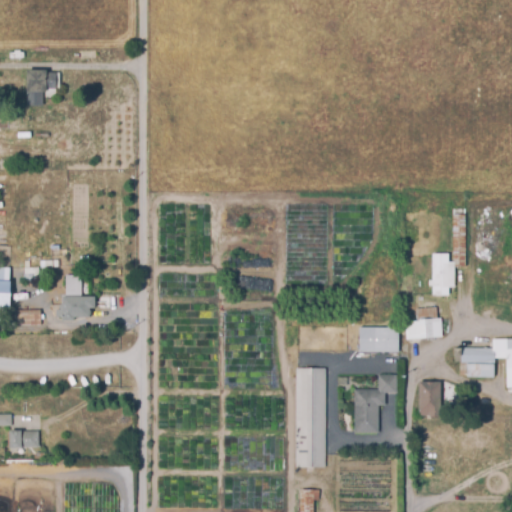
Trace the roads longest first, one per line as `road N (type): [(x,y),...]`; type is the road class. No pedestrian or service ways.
road 1 (residential): [(139,511),(140,0)]
road 2 (residential): [(404,511),(404,347)]
